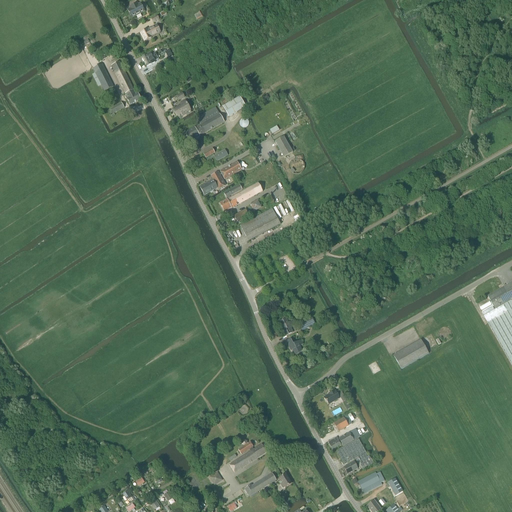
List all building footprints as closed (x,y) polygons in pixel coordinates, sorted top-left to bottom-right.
[(131,8),(127,10),(131,17),(136,15),(138,19),(142,17),(140,13),(144,11),(140,4),(137,5),(136,3),(130,6),(131,8)] [(147,30),(147,29),(140,33),(144,41),(151,37),(151,36),(159,32),(156,25),(147,30)] [(168,59),(173,56),(169,49),(166,51),(164,51),(166,54),(168,59)] [(152,53),(142,57),(144,62),(156,56),(155,54),(152,53)] [(154,61),(158,59),(156,56),(144,62),(146,67),(155,62),(154,61)] [(119,62),(111,66),(125,93),(133,89),(119,62)] [(102,64),(93,69),(104,91),(113,87),(102,64)] [(137,93),(135,94),(133,89),(125,93),(127,98),(126,98),(129,105),(141,100),(137,93)] [(175,96),(178,101),(185,97),(182,92),(175,96)] [(266,95),(257,100),(259,104),(268,98),(266,95)] [(240,97),(222,107),(228,117),(246,107),(240,97)] [(181,105),(173,109),(174,111),(174,112),(176,116),(181,114),(182,116),(186,114),(186,115),(191,112),(189,109),(187,105),(187,104),(186,104),(185,101),(180,103),(181,105)] [(121,102),(110,108),(113,114),(114,113),(124,108),(121,102)] [(190,130),(187,132),(184,133),(189,142),(195,139),(197,139),(198,138),(199,136),(224,122),(219,114),(215,107),(196,118),(200,125),(197,127),(195,127),(190,130)] [(279,130),(277,126),(270,129),(272,134),(279,130)] [(283,137),(275,142),(284,157),(292,152),(283,137)] [(212,148),(203,153),(205,158),(214,153),(212,148)] [(228,155),(225,150),(214,156),(217,161),(228,155)] [(236,162),(219,171),(224,179),(241,170),(236,162)] [(211,176),(213,180),(199,187),(204,195),(209,192),(211,193),(213,192),(213,190),(217,188),(218,190),(225,186),(223,182),(218,172),(211,176)] [(257,183),(229,198),(228,196),(241,190),(239,185),(223,193),(227,199),(219,203),(224,212),(262,192),(257,183)] [(280,204),(274,208),(279,218),(286,215),(280,204)] [(245,209),(234,215),(238,223),(249,217),(245,209)] [(272,209),(240,225),(246,236),(248,241),(280,224),(278,220),(272,209)] [(495,309),(484,316),(511,365),(511,282),(488,296),(495,309)] [(280,332),(282,337),(293,332),(291,327),(294,326),(292,321),(288,323),(286,318),(278,322),(280,327),(279,327),(281,332),(280,332)] [(294,355),(302,351),(299,346),(303,344),(301,340),(292,344),(290,339),(284,342),(286,347),(288,346),(290,350),(291,350),(294,355)] [(421,340),(393,355),(401,369),(428,354),(421,340)] [(339,398),(335,391),(334,390),(328,394),(328,395),(324,397),(326,401),(325,401),(326,402),(327,401),(329,404),(339,398)] [(334,423),(338,431),(349,426),(352,424),(348,416),(344,418),(334,423)] [(360,436),(356,429),(353,431),(339,439),(343,446),(357,438),(360,436)] [(341,444),(336,437),(328,442),(332,449),(341,444)] [(355,458),(360,467),(361,467),(363,469),(374,462),(365,453),(359,439),(337,450),(344,464),(355,458)] [(250,442),(238,450),(241,454),(249,450),(250,451),(229,465),(234,473),(267,452),(262,444),(253,449),(252,447),(253,447),(250,442)] [(357,469),(354,462),(344,467),(347,474),(357,469)] [(209,477),(214,485),(222,480),(217,472),(209,477)] [(375,473),(357,482),(358,483),(362,490),(364,494),(382,485),(381,483),(384,481),(380,472),(376,474),(375,473)] [(276,481),(272,474),(252,486),(251,485),(248,487),(244,489),(249,497),(276,481)] [(279,478),(282,483),(280,484),(283,489),(285,488),(292,484),(285,474),(279,478)] [(138,486),(144,482),(141,478),(135,481),(138,486)] [(394,478),(387,482),(395,495),(402,491),(394,478)] [(132,497),(128,490),(122,494),(127,500),(132,497)] [(173,498),(168,492),(163,495),(168,501),(173,498)] [(151,503),(155,510),(160,507),(155,500),(151,503)] [(369,509),(370,509),(371,511),(376,511),(381,509),(374,500),(367,506),(369,509)]
